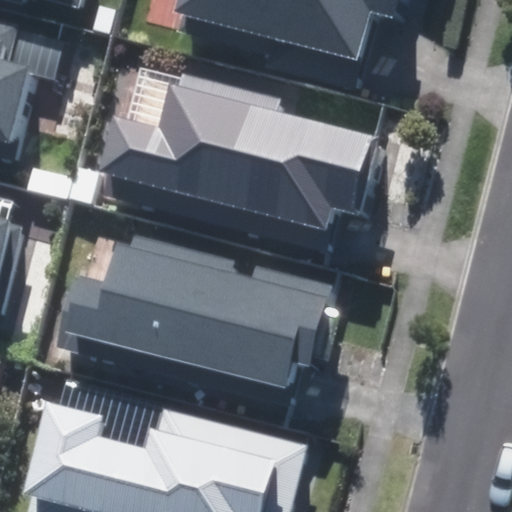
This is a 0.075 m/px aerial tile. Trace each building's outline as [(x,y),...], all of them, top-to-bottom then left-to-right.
[(47,0),(51,0),(92,10),(94,0),(5,0),(5,2),(45,12),(47,0)] [(201,0),(195,23),(380,70),(384,50),(391,21),(413,26),(419,0),(201,0)] [(0,160),(27,167),(50,82),(19,74),(30,36),(0,27),(0,160)] [(124,183),(347,240),(350,228),(353,217),(381,224),(400,150),(295,123),(300,106),(199,81),(184,141),(138,129),(124,183)] [(0,321),(15,326),(38,236),(0,226),(0,321)] [(73,359),(305,416),(310,394),(316,372),(329,375),(345,312),(340,307),(344,294),(272,277),(269,290),(245,284),(250,267),(147,242),(144,256),(137,254),(128,291),(92,282),(73,359)] [(307,511),(325,447),(77,381),(72,387),(67,386),(33,511),(307,511)]
